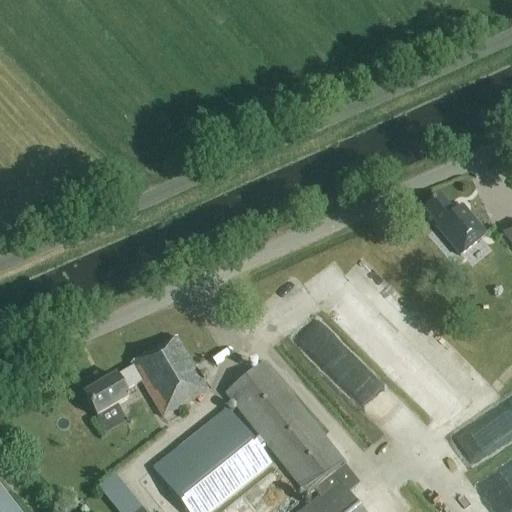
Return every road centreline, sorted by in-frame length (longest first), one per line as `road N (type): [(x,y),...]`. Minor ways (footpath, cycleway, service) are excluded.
road 1 (unclassified): [(0,272),(511,42)]
road 2 (unclassified): [(0,376),(511,150)]
